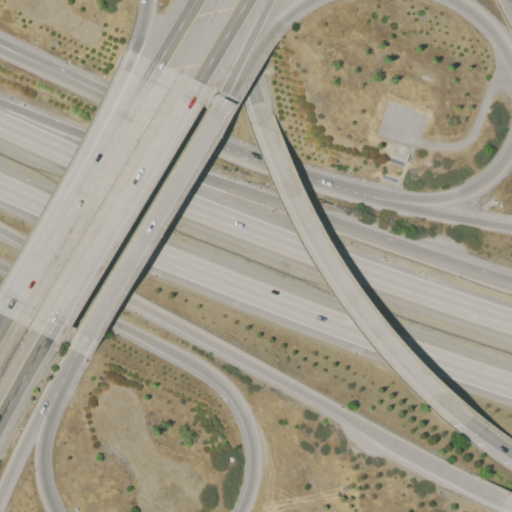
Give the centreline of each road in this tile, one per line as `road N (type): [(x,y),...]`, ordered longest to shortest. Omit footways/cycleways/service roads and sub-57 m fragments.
road 1 (motorway): [(0,264),(213,376),(247,423),(253,465),(239,511),(50,505),(41,458),(46,398)]
road 2 (motorway): [(235,69),(312,0),(465,6),(483,20),(511,57),(510,151),(502,163),(451,197),(356,197)]
road 3 (motorway): [(511,323),(336,266),(0,122)]
road 4 (motorway): [(0,187),(323,322),(511,387)]
road 5 (motorway): [(0,229),(346,416)]
road 6 (motorway): [(265,127),(291,196),(340,284),(447,404)]
road 7 (motorway): [(283,204),(0,106)]
road 8 (motorway): [(46,337),(188,98)]
road 9 (motorway): [(356,197),(105,97)]
road 10 (motorway): [(82,332),(213,109)]
road 11 (motorway): [(16,57),(0,46),(148,1),(125,68)]
road 12 (motorway): [(346,416),(511,503)]
road 13 (motorway): [(511,227),(356,197)]
road 14 (motorway): [(511,284),(369,235)]
